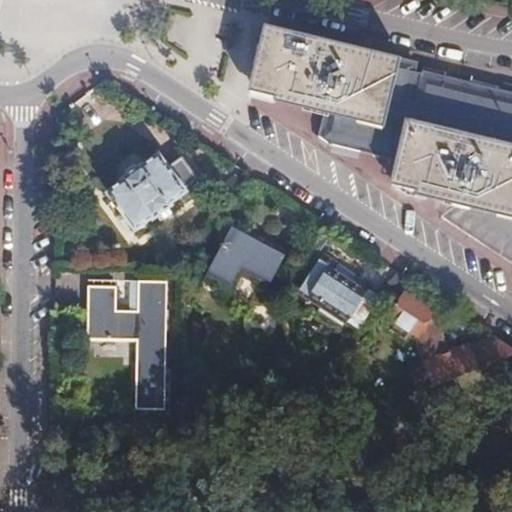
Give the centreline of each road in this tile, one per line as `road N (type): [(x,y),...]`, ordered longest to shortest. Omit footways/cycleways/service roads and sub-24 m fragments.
road 1 (residential): [(1,96),(93,53),(132,63),(511,308)]
road 2 (unclassified): [(67,511),(158,476),(355,454),(511,393)]
road 3 (residential): [(1,96),(17,115),(20,511)]
road 4 (residential): [(511,49),(283,0)]
